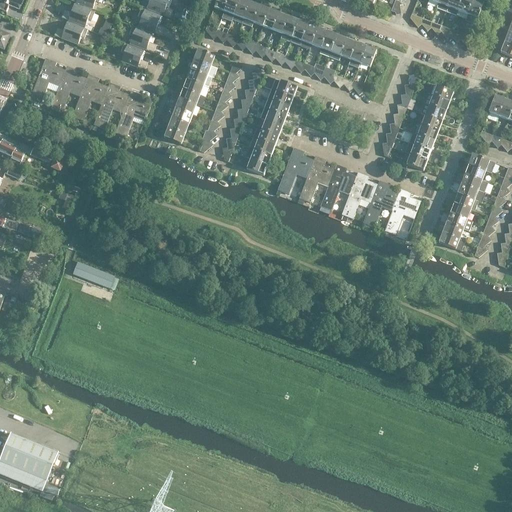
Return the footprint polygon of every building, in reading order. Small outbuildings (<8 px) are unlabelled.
[(24,0),(3,0),(2,3),(0,2),(0,11),(7,14),(10,7),(20,11),(24,0)] [(99,4),(100,0),(69,0),(70,1),(93,10),(96,3),(99,4)] [(171,19),(174,11),(167,9),(169,0),(147,0),(147,1),(150,3),(147,10),(171,19)] [(225,13),(229,0),(218,0),(215,9),(225,13)] [(240,0),(229,0),(225,13),(234,17),(240,0)] [(244,20),(251,3),(241,0),(240,0),(234,17),(233,21),(242,25),(244,20)] [(440,0),(439,5),(448,8),(449,8),(451,0),(440,0)] [(451,0),(449,8),(447,13),(457,16),(462,0),(451,0)] [(462,0),(457,16),(466,20),(468,16),(473,0),(462,0)] [(477,0),(473,0),(468,16),(466,20),(476,24),(484,3),(477,0)] [(400,4),(396,2),(392,12),(396,14),(396,16),(401,15),(400,6),(400,4)] [(254,24),(260,7),(251,3),(244,20),(254,24)] [(92,22),(95,13),(92,12),(75,5),(72,14),(65,11),(62,19),(86,28),(89,21),(92,22)] [(254,24),(263,28),(270,11),(260,7),(254,24)] [(162,36),(165,29),(158,26),(161,18),(145,11),(142,10),(138,19),(142,20),(139,28),(162,36)] [(263,28),(273,31),(280,15),(270,11),(263,28)] [(283,35),(289,18),(280,15),(273,31),(283,35)] [(411,20),(418,29),(422,26),(420,24),(422,19),(412,16),(411,20)] [(109,34),(113,20),(106,18),(103,33),(109,34)] [(291,43),(292,39),(293,39),(299,22),(289,18),(283,35),(281,40),(291,43)] [(430,27),(432,23),(422,19),(420,24),(422,26),(428,33),(432,29),(430,27)] [(302,43),(309,26),(299,22),(293,39),(302,43)] [(55,37),(79,46),(81,39),(84,40),(88,31),(84,30),(85,30),(68,23),(65,32),(58,29),(55,37)] [(430,27),(432,29),(438,36),(441,33),(440,31),(441,27),(432,23),(430,27)] [(0,31),(2,27),(0,26),(0,49),(4,51),(10,38),(0,33),(0,31)] [(302,43),(312,46),(318,29),(309,26),(302,43)] [(440,31),(441,33),(447,40),(451,37),(449,35),(451,31),(441,27),(440,31)] [(154,54),(157,47),(149,44),(153,35),(136,29),(133,28),(130,36),(133,38),(130,45),(154,54)] [(207,28),(206,32),(214,41),(217,38),(216,36),(218,32),(207,28)] [(322,50),(328,33),(318,29),(312,46),(322,50)] [(449,35),(451,37),(457,44),(461,41),(459,39),(461,34),(451,31),(449,35)] [(216,36),(217,38),(223,45),(227,41),(225,39),(227,35),(218,32),(216,36)] [(322,50),(331,54),(338,37),(328,33),(322,50)] [(469,43),(471,38),(461,34),(459,39),(461,41),(467,47),(470,44),(469,43)] [(225,39),(227,41),(233,48),(237,45),(235,43),(237,39),(227,35),(225,39)] [(348,40),(338,37),(331,54),(330,58),(339,62),(341,57),(348,40)] [(235,43),(237,45),(243,52),(246,49),(245,47),(247,43),(237,39),(235,43)] [(341,57),(351,61),(357,44),(348,40),(341,57)] [(245,47),(246,49),(252,56),(256,52),(255,51),(257,44),(247,41),(247,43),(245,47)] [(255,51),(256,52),(262,59),(266,56),(264,55),(266,50),(267,48),(257,44),(255,51)] [(351,61),(360,65),(367,48),(357,44),(351,61)] [(501,54),(511,58),(511,46),(505,44),(501,54)] [(124,55),(122,62),(145,72),(148,64),(141,61),(144,53),(128,46),(125,45),(121,54),(124,55)] [(377,52),(367,48),(360,65),(370,69),(377,52)] [(264,55),(266,56),(272,63),(276,60),(274,58),(276,54),(266,50),(264,55)] [(195,61),(211,68),(215,58),(198,51),(195,61)] [(274,58),(276,60),(282,67),(285,64),(284,62),(285,57),(276,54),(274,58)] [(284,62),(285,64),(291,71),(295,67),(293,65),(295,61),(285,57),(284,62)] [(49,87),(59,90),(66,72),(51,66),(53,63),(46,60),(30,102),(41,106),(49,87)] [(208,77),(211,68),(195,61),(191,71),(208,77)] [(293,65),(295,67),(301,74),(305,71),(303,69),(305,65),(295,61),(293,65)] [(238,66),(234,65),(230,75),(234,76),(236,75),(243,69),(240,65),(238,66)] [(315,69),(314,69),(305,65),(303,69),(305,71),(311,78),(315,75),(313,73),(315,69)] [(313,73),(315,75),(320,82),(324,78),(323,77),(326,68),(316,65),(315,69),(313,73)] [(70,95),(80,99),(87,80),(72,75),(74,71),(67,68),(66,72),(59,90),(51,110),(62,115),(70,95)] [(323,77),(324,78),(330,85),(334,82),(332,80),(334,76),(336,72),(326,68),(323,77)] [(187,81),(204,87),(209,89),(213,79),(208,77),(191,71),(187,81)] [(253,73),(254,81),(254,84),(259,86),(263,76),(259,74),(258,71),(253,73)] [(234,76),(230,75),(226,84),(231,86),(233,85),(240,79),(236,75),(234,76)] [(91,103),(102,107),(109,88),(93,82),(95,79),(89,76),(87,80),(80,99),(73,119),(84,123),(91,103)] [(344,80),(334,76),(332,80),(334,82),(340,89),(344,86),(342,84),(344,80)] [(414,79),(414,77),(409,77),(410,86),(410,89),(414,91),(418,81),(414,79)] [(342,84),(344,86),(350,93),(353,90),(352,88),(353,83),(344,80),(342,84)] [(200,97),(204,87),(187,81),(183,90),(200,97)] [(250,94),(255,96),(259,86),(254,84),(254,81),(249,82),(250,91),(250,94)] [(272,91),(294,99),(298,89),(276,81),(272,91)] [(362,92),(363,87),(353,83),(352,88),(353,90),(359,97),(363,93),(362,92)] [(231,86),(226,84),(223,94),(227,96),(229,94),(236,88),(233,85),(231,86)] [(113,111),(123,115),(130,97),(115,90),(116,87),(110,85),(109,88),(102,107),(94,127),(105,131),(113,111)] [(410,89),(410,86),(405,87),(406,96),(406,99),(411,100),(414,91),(410,89)] [(454,94),(432,86),(428,96),(450,104),(454,94)] [(180,100),(197,106),(200,97),(183,90),(180,100)] [(247,104),(251,105),(255,96),(250,94),(250,91),(245,92),(246,101),(247,104)] [(268,101),(290,109),(294,99),(272,91),(268,101)] [(134,119),(145,123),(152,105),(136,99),(137,95),(131,93),(130,97),(123,115),(115,135),(127,139),(134,119)] [(227,96),(223,94),(219,104),(224,106),(225,104),(232,98),(229,94),(227,96)] [(406,99),(406,96),(401,97),(402,106),(403,109),(407,110),(411,100),(406,99)] [(429,108),(429,107),(446,114),(450,104),(428,96),(424,106),(429,108)] [(499,118),(505,101),(495,97),(489,114),(499,118)] [(176,110),(193,116),(197,106),(180,100),(176,110)] [(243,113),(247,115),(251,105),(247,104),(246,101),(241,102),(243,110),(243,113)] [(264,110),(286,119),(290,109),(268,101),(264,110)] [(509,121),(511,112),(511,103),(505,101),(499,118),(509,121)] [(224,106),(219,104),(215,114),(220,115),(222,114),(228,108),(225,104),(224,106)] [(403,109),(402,106),(397,107),(399,115),(399,118),(403,120),(407,110),(403,109)] [(425,117),(443,123),(446,114),(429,107),(429,108),(424,106),(421,115),(425,117)] [(172,119),(189,126),(193,116),(176,110),(172,119)] [(239,123),(244,125),(247,115),(243,113),(243,110),(238,111),(239,120),(239,123)] [(261,120),(266,122),(283,128),(286,119),(264,110),(261,120)] [(220,115),(215,114),(212,123),(216,125),(218,123),(225,117),(222,114),(220,115)] [(399,118),(399,115),(394,116),(395,125),(396,128),(400,129),(403,120),(399,118)] [(425,117),(422,127),(439,133),(443,123),(425,117)] [(185,135),(189,126),(172,119),(169,129),(185,135)] [(236,133),(240,134),(244,125),(239,123),(239,120),(234,121),(235,130),(236,133)] [(262,131),(279,138),(283,128),(266,122),(262,131)] [(216,125),(212,123),(208,133),(212,135),(214,133),(221,127),(218,123),(216,125)] [(396,128),(395,125),(390,126),(391,135),(391,137),(396,139),(400,129),(396,128)] [(422,127),(418,136),(435,143),(439,133),(422,127)] [(182,146),(185,135),(169,129),(165,139),(182,146)] [(232,143),(236,144),(240,134),(236,133),(235,130),(230,131),(231,140),(232,143)] [(258,141),(275,148),(279,138),(262,131),(258,141)] [(212,135),(208,133),(204,143),(209,144),(210,143),(217,137),(214,133),(212,135)] [(481,137),(488,146),(492,143),(490,141),(492,136),(482,133),(481,137)] [(391,137),(391,135),(386,136),(387,144),(388,148),(392,149),(393,147),(396,139),(391,137)] [(410,144),(431,153),(435,143),(418,136),(414,135),(410,144)] [(490,141),(492,143),(498,149),(502,146),(500,144),(502,140),(492,136),(490,141)] [(275,148),(258,141),(254,139),(250,149),(272,157),(275,148)] [(228,152),(232,154),(236,144),(232,143),(231,140),(226,140),(228,149),(228,152)] [(500,144),(502,146),(507,153),(511,150),(510,148),(511,144),(502,140),(500,144)] [(3,143),(1,142),(0,145),(0,154),(4,156),(3,158),(20,166),(26,154),(16,150),(17,148),(4,142),(3,143)] [(209,144),(204,143),(200,153),(204,154),(213,146),(210,143),(209,144)] [(384,157),(389,159),(392,149),(388,148),(387,144),(383,145),(384,157)] [(411,156),(428,162),(431,153),(410,144),(410,145),(409,144),(405,154),(411,156)] [(228,152),(228,149),(223,150),(225,162),(229,164),(232,154),(228,152)] [(251,160),(268,167),(272,157),(250,149),(246,159),(251,161),(251,160)] [(32,156),(53,166),(55,160),(34,150),(32,156)] [(297,176),(307,180),(314,162),(299,156),(300,152),(294,150),(278,192),(289,196),(297,176)] [(411,156),(407,166),(424,172),(428,162),(411,156)] [(469,166),(486,173),(490,163),(473,156),(469,166)] [(318,184),(328,188),(335,170),(320,164),(321,160),(315,158),(314,162),(307,180),(299,200),(311,204),(318,184)] [(251,161),(247,171),(264,177),(268,167),(251,160),(251,161)] [(339,192),(349,197),(357,178),(341,172),(343,168),(337,166),(335,170),(328,188),(321,208),(332,212),(339,192)] [(469,166),(465,176),(482,182),(486,173),(469,166)] [(511,170),(504,168),(501,178),(505,180),(509,181),(511,180),(511,178),(511,170)] [(7,175),(20,181),(23,175),(10,169),(7,175)] [(358,174),(357,178),(349,197),(342,216),(353,221),(359,204),(370,208),(371,205),(378,186),(363,180),(364,177),(358,174)] [(465,176),(462,186),(478,192),(479,192),(483,194),(487,184),(482,182),(465,176)] [(509,181),(505,180),(501,189),(505,191),(507,189),(511,185),(511,181),(511,180),(509,181)] [(380,183),(378,186),(371,205),(370,208),(363,224),(375,229),(382,209),(392,213),(393,213),(400,194),(384,189),(386,185),(380,183)] [(458,195),(475,202),(478,192),(462,186),(458,195)] [(505,191),(501,189),(497,199),(502,201),(503,199),(510,193),(507,189),(505,191)] [(404,217),(414,221),(421,203),(406,197),(407,193),(401,191),(400,194),(393,213),(392,213),(385,233),(396,237),(404,217)] [(60,199),(66,200),(64,208),(71,210),(75,196),(62,193),(60,199)] [(458,195),(454,205),(471,211),(475,202),(458,195)] [(502,201),(497,199),(493,209),(498,210),(500,209),(507,203),(503,199),(502,201)] [(450,215),(467,221),(471,211),(454,205),(450,215)] [(498,210),(493,209),(490,218),(494,220),(496,219),(503,213),(500,209),(498,210)] [(38,215),(35,222),(59,232),(62,224),(38,215)] [(447,224),(464,231),(467,221),(450,215),(447,224)] [(494,220),(490,218),(486,228),(491,230),(492,228),(499,222),(496,219),(494,220)] [(443,234),(460,240),(464,231),(447,224),(443,234)] [(491,230),(486,228),(482,238),(487,239),(489,238),(495,232),(492,228),(491,230)] [(439,244),(456,251),(460,240),(443,234),(439,244)] [(487,239),(482,238),(479,247),(484,249),(485,248),(492,242),(489,238),(487,239)] [(503,257),(507,258),(511,249),(506,247),(506,244),(501,245),(502,254),(503,257)] [(484,249),(479,247),(475,258),(479,259),(488,252),(485,248),(484,249)] [(503,257),(502,254),(497,255),(499,267),(503,268),(507,258),(503,257)] [(110,289),(114,278),(79,264),(75,276),(110,289)] [(39,294),(30,290),(24,301),(33,306),(39,294)] [(61,449),(13,430),(2,459),(49,478),(61,449)]
